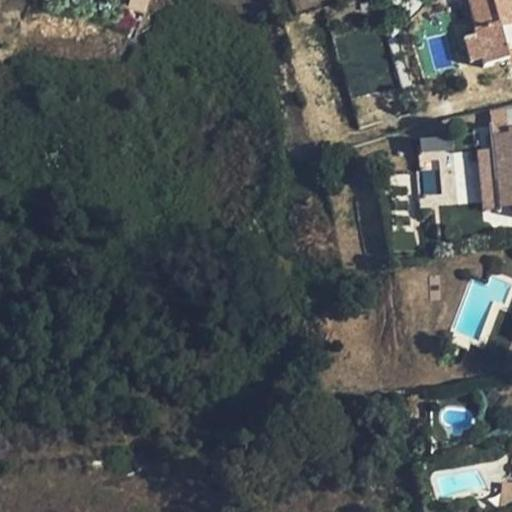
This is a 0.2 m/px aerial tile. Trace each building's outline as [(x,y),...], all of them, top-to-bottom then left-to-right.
[(503,52),(511,50),(511,0),(464,0),(474,39),(479,64),(480,68),(505,63),(503,52)] [(465,67),(479,64),(474,39),(460,42),(465,67)] [(511,63),(511,50),(503,52),(505,63),(505,65),(511,63)] [(485,118),(488,147),(503,146),(503,134),(502,116),(485,118)] [(511,133),(503,134),(503,146),(488,147),(488,152),(493,202),(511,201),(511,214),(511,133)] [(494,212),(493,202),(488,152),(473,153),(479,214),(494,212)] [(302,470),(323,458),(325,457),(314,437),(291,450),(302,470)] [(281,454),(280,456),(259,476),(277,491),(279,488),(296,470),(281,454)]
